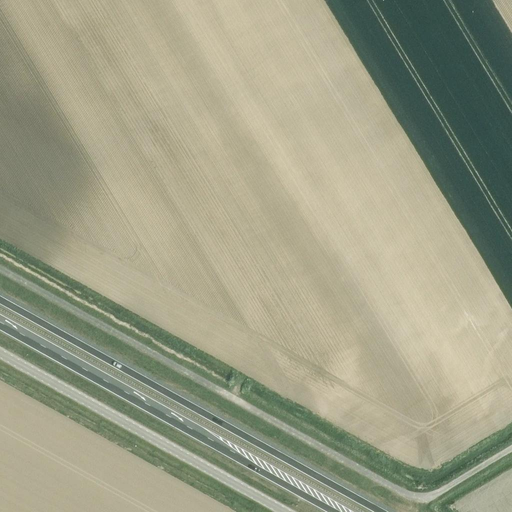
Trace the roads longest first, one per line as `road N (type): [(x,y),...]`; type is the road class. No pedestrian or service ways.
road 1 (unclassified): [(0,266),(415,497),(445,489),(511,448)]
road 2 (trunk): [(382,511),(0,299)]
road 3 (trunk): [(0,322),(335,511)]
road 4 (unclassified): [(0,353),(285,511)]
